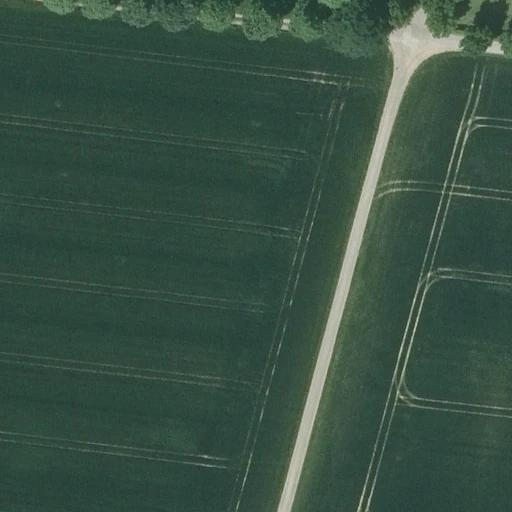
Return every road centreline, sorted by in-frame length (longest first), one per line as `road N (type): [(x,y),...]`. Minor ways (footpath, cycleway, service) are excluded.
road 1 (track): [(283,511),(409,37)]
road 2 (track): [(83,0),(409,37)]
